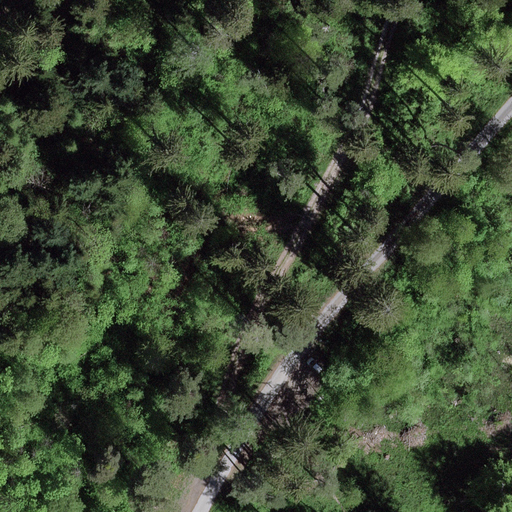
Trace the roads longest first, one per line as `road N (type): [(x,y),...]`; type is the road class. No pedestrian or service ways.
road 1 (track): [(202,507),(208,456),(247,331),(342,162),(399,0)]
road 2 (track): [(511,106),(304,345),(199,511)]
